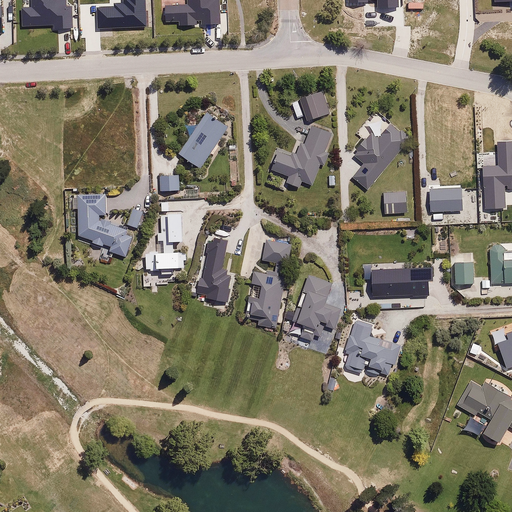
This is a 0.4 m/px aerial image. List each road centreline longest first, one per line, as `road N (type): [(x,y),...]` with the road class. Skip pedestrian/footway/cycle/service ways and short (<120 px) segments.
road 1 (residential): [(0,71),(291,55)]
road 2 (residential): [(291,55),(511,87)]
